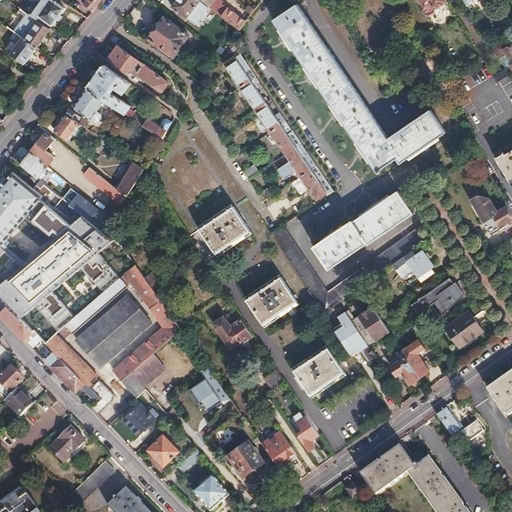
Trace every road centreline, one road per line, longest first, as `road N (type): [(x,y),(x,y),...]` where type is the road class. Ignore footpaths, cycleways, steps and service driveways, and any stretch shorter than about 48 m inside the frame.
road 1 (residential): [(511,348),(284,511)]
road 2 (residential): [(182,511),(0,325)]
road 3 (unknown): [(352,466),(219,265)]
road 4 (secondary): [(121,0),(0,144)]
